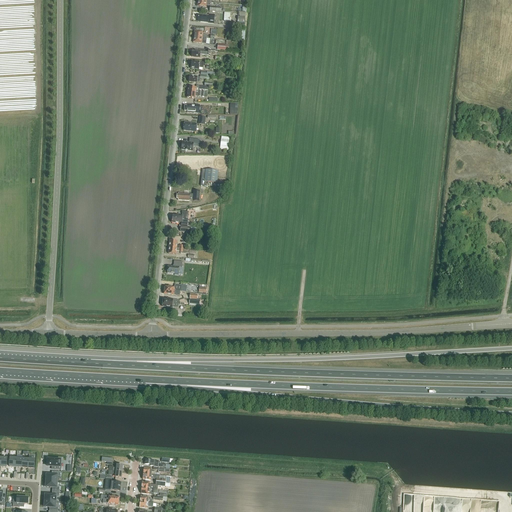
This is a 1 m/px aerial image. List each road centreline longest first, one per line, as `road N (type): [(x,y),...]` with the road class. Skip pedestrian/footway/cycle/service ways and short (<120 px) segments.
road 1 (motorway): [(511,378),(88,362)]
road 2 (motorway): [(511,348),(88,362)]
road 3 (motorway): [(146,379),(511,413)]
road 4 (motorway): [(146,379),(511,391)]
road 5 (unclassified): [(150,334),(188,0)]
road 6 (unclassified): [(59,0),(47,332)]
road 7 (tertiary): [(150,334),(472,326)]
road 8 (motorway): [(0,370),(146,379)]
